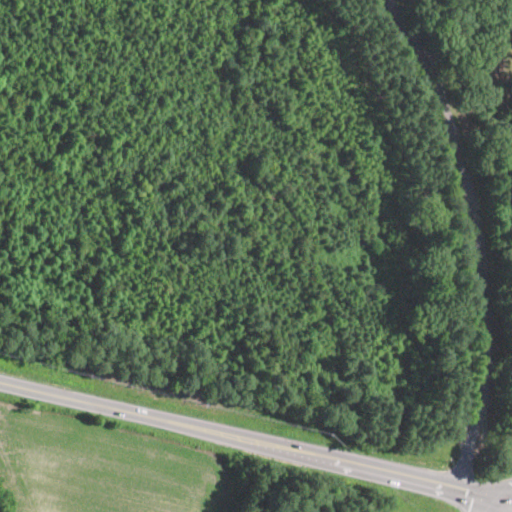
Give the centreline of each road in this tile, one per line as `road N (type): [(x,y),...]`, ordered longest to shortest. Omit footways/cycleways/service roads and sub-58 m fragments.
road 1 (residential): [(463,490),(489,361),(480,247),(435,89),(388,0)]
road 2 (primary): [(0,381),(337,462)]
road 3 (primary): [(337,462),(511,503)]
